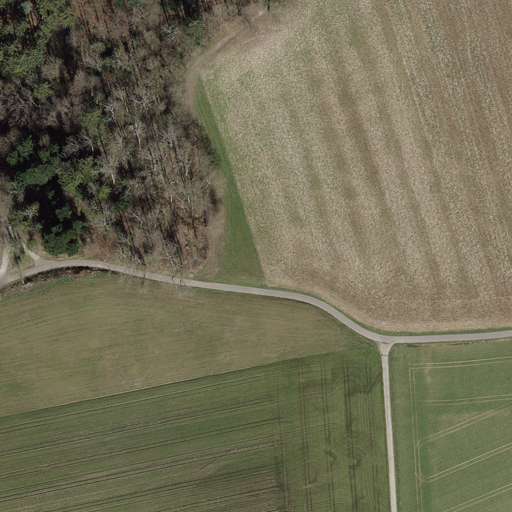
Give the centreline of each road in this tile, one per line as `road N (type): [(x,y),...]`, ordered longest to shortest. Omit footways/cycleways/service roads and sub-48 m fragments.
road 1 (track): [(383,339),(321,302),(286,294),(93,265),(0,278)]
road 2 (track): [(394,511),(383,339)]
road 3 (track): [(511,333),(383,339)]
